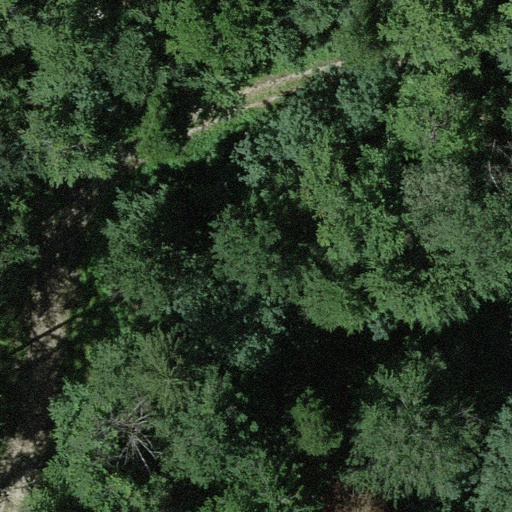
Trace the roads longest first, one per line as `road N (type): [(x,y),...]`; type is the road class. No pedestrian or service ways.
road 1 (track): [(67,229),(140,155),(214,115),(511,30)]
road 2 (track): [(59,154),(67,229),(0,510)]
